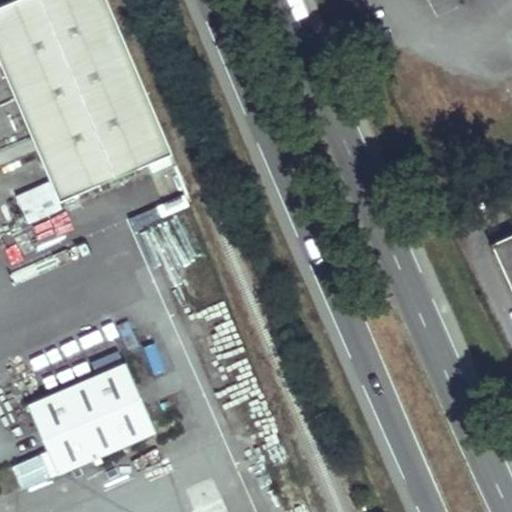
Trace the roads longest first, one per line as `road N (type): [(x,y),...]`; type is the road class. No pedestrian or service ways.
road 1 (primary): [(219,0),(457,511)]
road 2 (primary): [(511,511),(282,0)]
